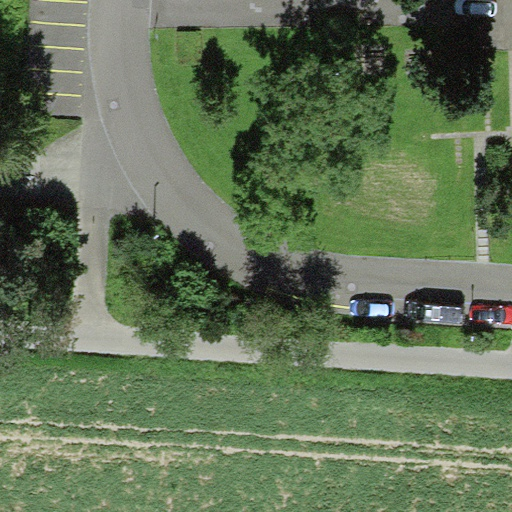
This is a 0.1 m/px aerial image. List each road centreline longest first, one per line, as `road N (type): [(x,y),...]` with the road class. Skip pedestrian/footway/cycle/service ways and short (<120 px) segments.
road 1 (residential): [(511,296),(342,283),(258,260),(206,227),(142,137),(121,61),(122,0)]
road 2 (track): [(511,365),(0,332)]
